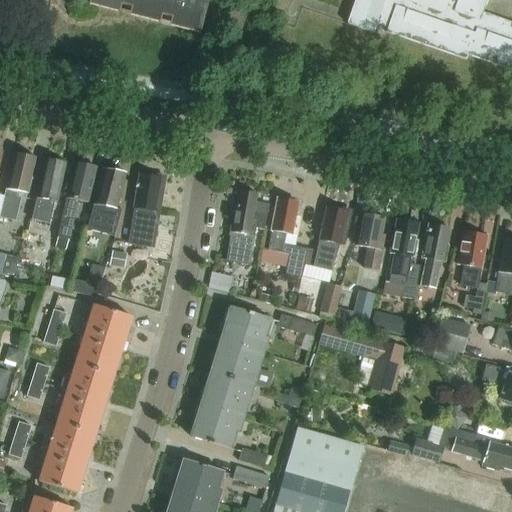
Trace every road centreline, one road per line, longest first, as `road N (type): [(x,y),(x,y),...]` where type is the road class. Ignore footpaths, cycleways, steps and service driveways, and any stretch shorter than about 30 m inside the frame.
road 1 (unclassified): [(116,511),(174,323),(205,138)]
road 2 (tertiary): [(205,138),(511,189)]
road 3 (tertiary): [(0,100),(205,138)]
